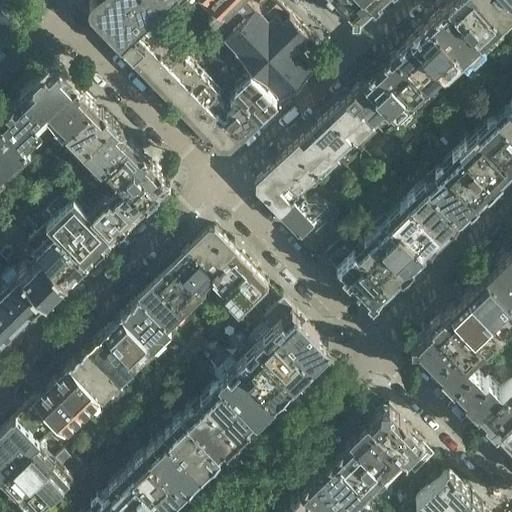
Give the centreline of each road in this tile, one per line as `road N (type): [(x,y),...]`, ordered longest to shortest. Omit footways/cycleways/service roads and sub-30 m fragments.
road 1 (residential): [(0,383),(214,180)]
road 2 (residential): [(208,511),(346,379),(371,344)]
road 3 (residential): [(371,344),(214,180)]
road 4 (residential): [(214,180),(62,24)]
road 5 (residential): [(371,344),(511,199)]
road 6 (residential): [(511,485),(371,344)]
road 7 (residential): [(360,47),(214,180)]
